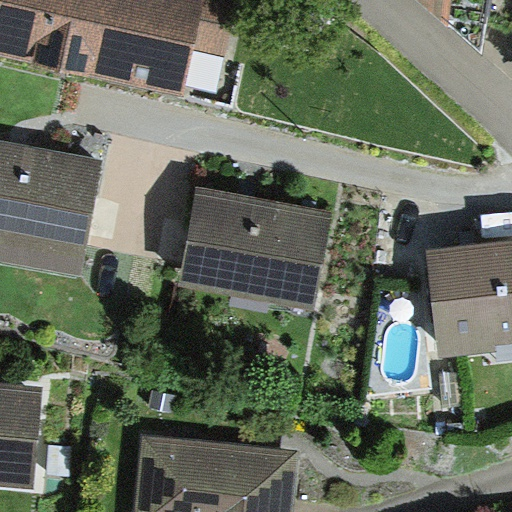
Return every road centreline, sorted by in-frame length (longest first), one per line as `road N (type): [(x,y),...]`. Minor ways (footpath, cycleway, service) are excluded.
road 1 (residential): [(511,189),(344,164),(87,105)]
road 2 (residential): [(511,119),(373,0)]
